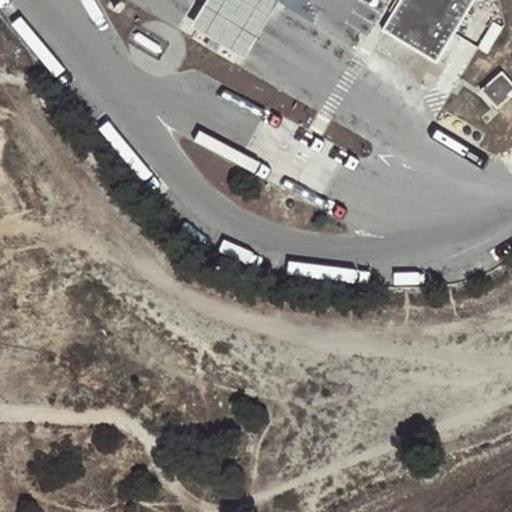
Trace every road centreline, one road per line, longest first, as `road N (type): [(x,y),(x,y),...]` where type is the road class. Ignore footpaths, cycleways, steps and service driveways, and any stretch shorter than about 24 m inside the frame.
road 1 (track): [(0,215),(137,248),(251,307),(359,345),(511,347)]
road 2 (track): [(213,511),(511,393)]
road 3 (track): [(0,412),(79,405),(117,413),(193,511)]
